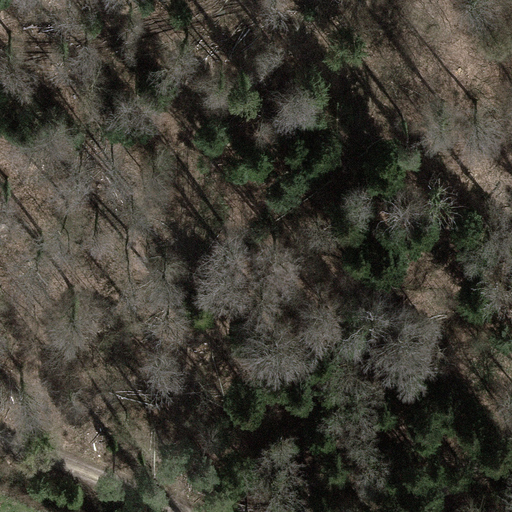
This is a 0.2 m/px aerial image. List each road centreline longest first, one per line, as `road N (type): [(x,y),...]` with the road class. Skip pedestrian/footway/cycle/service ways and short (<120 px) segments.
road 1 (track): [(179,511),(0,436)]
road 2 (track): [(511,437),(403,511)]
